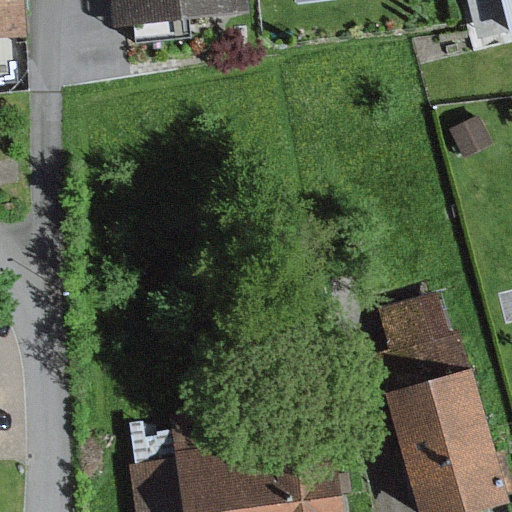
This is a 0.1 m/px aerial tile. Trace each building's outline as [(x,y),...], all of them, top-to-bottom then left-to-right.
[(0,0),(0,44),(22,43),(19,15),(28,14),(26,0),(0,0)] [(104,0),(108,34),(126,32),(187,26),(244,20),(242,0),(104,0)] [(291,0),(292,8),(355,0),(291,0)] [(511,0),(495,0),(507,46),(511,44),(511,0)] [(187,26),(126,32),(127,50),(189,44),(187,26)] [(479,118),(449,131),(462,161),(493,147),(479,118)] [(386,354),(368,359),(411,511),(499,511),(505,510),(504,507),(511,505),(511,482),(504,454),(490,458),(456,337),(448,340),(434,293),(374,310),(386,354)] [(256,404),(167,416),(173,462),(179,511),(338,511),(326,422),(276,428),(279,444),(262,446),(256,404)] [(179,511),(173,462),(127,468),(133,511),(179,511)]
